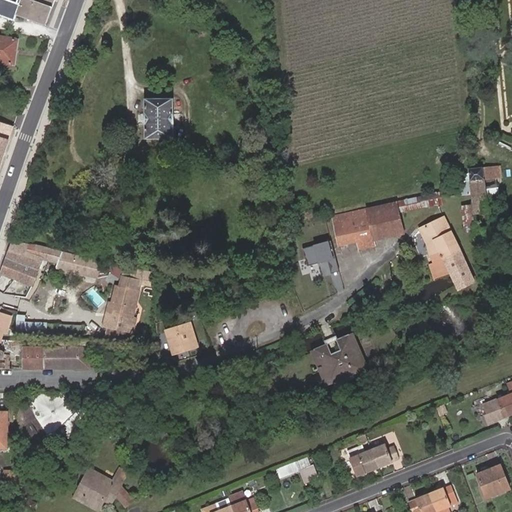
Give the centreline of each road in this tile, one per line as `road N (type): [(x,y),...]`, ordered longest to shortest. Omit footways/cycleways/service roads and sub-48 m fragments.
road 1 (residential): [(0,379),(168,371),(352,290),(418,225),(442,213)]
road 2 (primary): [(76,0),(0,212)]
road 3 (residential): [(314,511),(511,440)]
